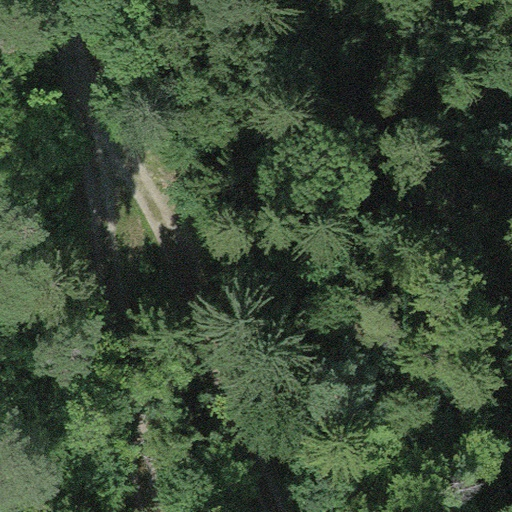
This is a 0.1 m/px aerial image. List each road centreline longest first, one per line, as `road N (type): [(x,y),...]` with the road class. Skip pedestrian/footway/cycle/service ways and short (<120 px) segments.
road 1 (track): [(145,511),(99,149),(52,0)]
road 2 (track): [(99,149),(160,212),(276,511)]
